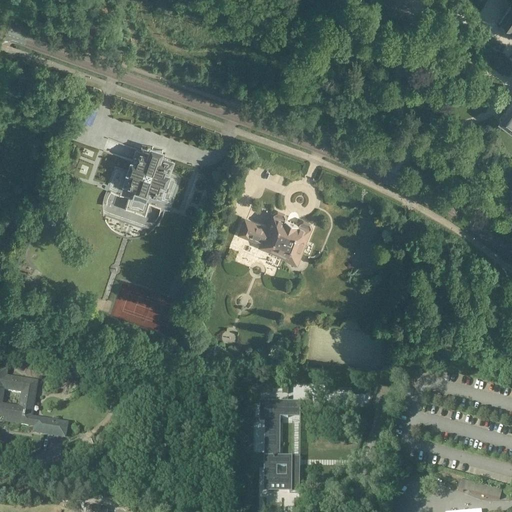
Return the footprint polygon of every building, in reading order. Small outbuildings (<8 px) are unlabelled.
[(511,0),(501,16),(511,24),(511,0)] [(511,100),(500,118),(511,126),(511,100)] [(181,178),(170,174),(170,173),(169,173),(174,161),(161,156),(149,152),(137,148),(132,160),(128,171),(114,166),(107,187),(106,189),(130,197),(126,207),(145,214),(149,204),(170,211),(170,209),(181,178)] [(312,228),(310,224),(303,221),(298,223),(297,225),(291,223),(286,221),(287,218),(285,213),(277,210),(272,212),(266,227),(244,218),(237,236),(259,245),(258,249),(297,265),(312,228)] [(24,213),(19,221),(26,225),(30,217),(24,213)] [(30,227),(26,225),(19,221),(16,227),(27,233),(28,231),(30,227)] [(32,288),(37,281),(27,274),(23,282),(32,288)] [(171,290),(187,296),(192,282),(186,280),(186,279),(177,276),(176,280),(174,279),(171,290)] [(418,368),(420,360),(418,359),(417,358),(415,358),(412,366),(418,368)] [(0,419),(3,420),(2,423),(33,428),(32,434),(52,438),(65,440),(68,423),(32,417),(34,404),(37,382),(7,376),(8,369),(0,368),(0,419)] [(288,418),(288,402),(260,402),(260,423),(265,423),(264,487),(289,487),(289,493),(299,493),(300,467),(292,467),(293,458),(280,458),(280,418),(288,418)] [(457,489),(500,500),(502,490),(460,479),(457,489)]
